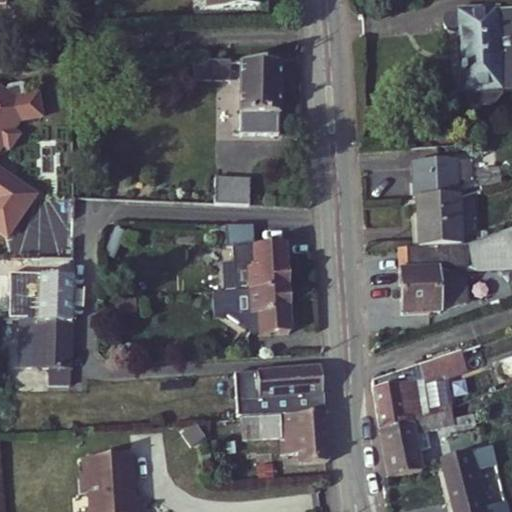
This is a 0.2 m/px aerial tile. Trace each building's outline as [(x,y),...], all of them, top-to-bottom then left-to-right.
[(496,72),(494,27),(507,26),(506,6),(459,10),(461,63),(459,63),(460,84),(465,84),(496,72)] [(214,84),(214,64),(190,64),(190,84),(214,84)] [(264,137),(265,64),(224,64),(223,136),(264,137)] [(497,88),(496,72),(465,84),(460,84),(460,90),(497,88)] [(0,148),(5,139),(1,137),(7,126),(10,127),(29,123),(25,100),(12,102),(9,88),(0,89),(0,232),(22,200),(0,186),(0,148)] [(469,153),(454,154),(455,174),(470,173),(469,153)] [(410,156),(412,193),(415,193),(456,191),(455,174),(454,154),(410,156)] [(219,202),(220,172),(204,172),(203,202),(219,202)] [(234,202),(235,172),(220,172),(219,202),(234,202)] [(474,175),(475,190),(495,182),(494,173),(474,175)] [(461,244),(459,190),(456,191),(415,193),(417,245),(461,244)] [(270,293),(269,244),(237,246),(237,226),(207,226),(207,245),(212,245),(213,294),(270,293)] [(436,305),(437,265),(511,263),(511,229),(471,244),(461,244),(417,245),(408,246),(408,266),(400,266),(400,306),(436,305)] [(59,325),(59,264),(27,264),(26,280),(25,325),(59,325)] [(25,325),(26,280),(12,280),(13,325),(25,325)] [(210,317),(237,337),(271,335),(270,293),(213,294),(203,294),(192,295),(192,318),(210,317)] [(0,377),(23,378),(25,325),(13,325),(0,325),(0,377)] [(59,376),(59,325),(25,325),(23,378),(37,376),(59,376)] [(408,413),(422,411),(444,403),(449,402),(440,376),(462,368),(457,352),(372,381),(372,384),(399,383),(401,423),(408,413)] [(306,421),(302,373),(215,377),(219,423),(229,423),(284,422),(306,421)] [(59,395),(59,376),(37,376),(23,378),(22,395),(59,395)] [(401,423),(399,383),(372,384),(374,431),(401,430),(401,423)] [(414,469),(407,433),(422,430),(450,421),(448,417),(444,403),(422,411),(408,413),(401,423),(401,430),(374,431),(381,476),(414,469)] [(467,424),(464,412),(448,417),(450,421),(453,429),(467,424)] [(310,472),(306,421),(284,422),(229,423),(230,440),(260,440),(262,462),(280,461),(281,473),(310,472)] [(230,440),(229,423),(219,423),(206,423),(207,439),(230,440)] [(485,454),(482,446),(473,448),(475,457),(485,454)] [(488,511),(484,487),(475,489),(465,450),(442,456),(453,511),(488,511)] [(262,462),(263,474),(281,473),(280,461),(262,462)] [(121,495),(118,463),(72,468),(73,483),(65,484),(67,502),(79,501),(80,511),(128,511),(128,504),(118,505),(117,495),(121,495)]
